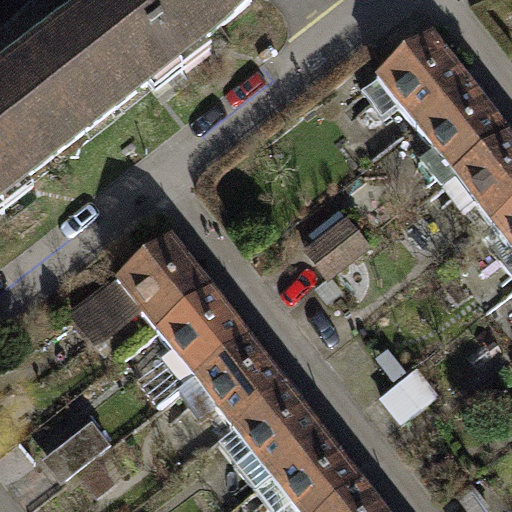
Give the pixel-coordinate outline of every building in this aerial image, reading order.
[(258,15),(246,0),(123,0),(36,70),(94,144),(258,15)] [(407,115),(424,137),(481,92),(441,43),(371,99),(393,126),(407,115)] [(0,217),(94,144),(36,70),(0,97),(0,217)] [(430,169),(452,196),(511,147),(511,131),(481,92),(424,137),(442,159),(430,169)] [(488,217),(503,235),(511,228),(511,147),(452,196),(476,226),(488,217)] [(308,259),(330,288),(374,253),(351,224),(308,259)] [(511,275),(511,228),(503,235),(511,246),(511,261),(505,267),(511,275)] [(154,327),(165,341),(219,299),(181,249),(78,329),(106,365),(154,327)] [(165,341),(203,390),(258,348),(219,299),(165,341)] [(511,318),(498,330),(511,347),(511,318)] [(226,419),(242,439),(296,397),(258,348),(203,390),(187,403),(210,432),(226,419)] [(384,406),(404,431),(440,403),(420,377),(384,406)] [(226,452),(264,502),(335,447),(296,397),(242,439),(226,452)] [(68,496),(115,460),(95,435),(48,471),(68,496)] [(352,511),(373,496),(335,447),(264,502),(272,511),(352,511)] [(68,496),(80,511),(101,511),(135,486),(115,460),(68,496)] [(385,511),(373,496),(352,511),(385,511)]
